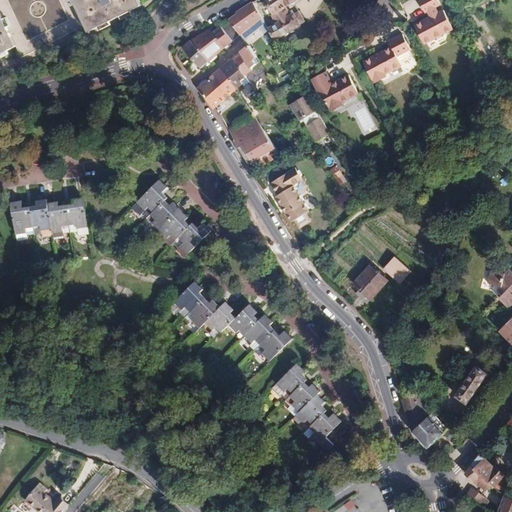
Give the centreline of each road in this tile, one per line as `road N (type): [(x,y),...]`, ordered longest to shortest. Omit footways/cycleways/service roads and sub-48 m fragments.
road 1 (tertiary): [(274,228),(297,266),(377,355),(407,456)]
road 2 (residential): [(194,511),(116,456),(0,420)]
road 3 (tertiary): [(160,59),(274,228)]
road 4 (residential): [(231,234),(216,242),(211,275),(270,297),(316,342)]
road 5 (tertiary): [(0,104),(160,59)]
